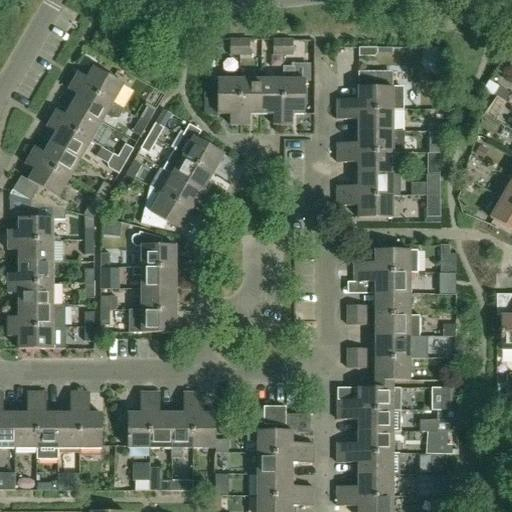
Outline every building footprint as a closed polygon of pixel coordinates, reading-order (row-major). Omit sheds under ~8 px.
[(217,57),(217,41),(207,41),(207,57),(217,57)] [(230,51),(240,52),(240,41),(230,41),(230,51)] [(240,41),(240,52),(249,52),(249,41),(240,41)] [(273,52),(283,52),(283,41),(273,41),(273,52)] [(283,41),(283,52),(292,52),(292,41),(283,41)] [(377,55),(377,49),(359,49),(359,58),(374,58),(377,55)] [(305,115),(305,81),(294,81),(294,69),(282,68),(282,81),(282,126),(293,126),(293,115),(305,115)] [(112,104),(123,86),(93,69),(87,79),(78,74),(73,82),(112,104)] [(392,111),(392,89),(389,89),(389,73),(377,73),(377,89),(358,89),(358,101),(337,101),(337,111),(392,111)] [(240,126),(240,81),(217,81),(217,115),(230,115),(230,126),(240,126)] [(261,115),(261,81),(240,81),(240,126),(249,126),(249,115),(261,115)] [(282,126),(282,81),(261,81),(261,115),(273,115),(273,126),(282,126)] [(122,112),(111,106),(112,104),(73,82),(68,91),(77,96),(71,106),(102,123),(105,116),(112,120),(118,120),(122,112)] [(499,88),(494,96),(496,96),(505,102),(509,94),(499,88)] [(91,142),(102,123),(71,106),(65,117),(56,111),(51,120),(91,142)] [(139,120),(148,125),(155,113),(146,108),(139,120)] [(392,133),(392,111),(337,111),(337,121),(358,121),(358,133),(392,133)] [(80,161),(91,142),(51,120),(46,129),(55,134),(50,144),(80,161)] [(148,125),(139,120),(132,133),(140,138),(148,125)] [(147,137),(156,142),(163,129),(155,125),(147,137)] [(213,175),(224,155),(195,139),(199,132),(189,126),(174,153),(213,175)] [(403,133),(392,133),(358,133),(358,145),(337,145),(337,154),(392,154),(403,154),(403,133)] [(149,154),(156,142),(147,137),(141,150),(149,154)] [(443,153),(444,143),(439,143),(428,143),(428,153),(439,153),(443,153)] [(69,180),(80,161),(50,144),(44,154),(35,149),(30,157),(69,180)] [(113,155),(126,163),(133,150),(125,145),(118,157),(113,155)] [(487,151),(479,146),(474,155),(482,159),(487,151)] [(203,193),(213,175),(174,153),(163,171),(172,176),(203,193)] [(358,176),(392,176),(392,154),(337,154),(337,163),(337,164),(358,164),(358,176)] [(119,176),(126,163),(113,155),(107,165),(108,170),(119,176)] [(439,170),(439,155),(427,155),(427,170),(439,170)] [(69,180),(30,157),(25,166),(34,171),(28,182),(39,188),(31,203),(66,212),(70,205),(59,199),(69,180)] [(126,175),(134,180),(141,167),(133,162),(126,175)] [(127,192),(134,180),(126,175),(119,188),(127,192)] [(192,212),(203,193),(172,176),(162,195),(161,195),(192,212)] [(392,198),(392,176),(358,176),(358,188),(337,188),(337,197),(392,198)] [(511,206),(511,181),(501,200),(511,206)] [(96,196),(105,200),(112,188),(103,183),(96,196)] [(439,193),(439,184),(427,184),(427,194),(439,193)] [(181,232),(192,212),(161,195),(162,195),(150,188),(141,225),(163,230),(166,223),(181,232)] [(439,203),(439,193),(427,194),(427,203),(439,203)] [(105,200),(96,196),(89,208),(88,208),(83,216),(94,220),(105,200)] [(392,220),(392,198),(337,197),(337,207),(359,207),(359,220),(392,220)] [(511,232),(511,206),(501,200),(490,220),(511,232)] [(53,242),(53,220),(66,220),(66,212),(31,203),(31,220),(19,220),(19,232),(8,232),(8,242),(53,242)] [(84,228),(84,242),(94,242),(94,228),(84,228)] [(176,269),(176,247),(162,247),(162,239),(140,233),(139,236),(135,236),(132,239),(131,241),(132,245),(134,247),(137,248),(141,248),(141,269),(176,269)] [(53,264),(53,242),(8,242),(8,252),(19,252),(19,264),(53,264)] [(94,242),(84,242),(84,257),(94,257),(94,242)] [(418,252),(410,252),(376,252),(376,264),(355,264),(355,274),(410,274),(418,274),(418,252)] [(101,269),(110,269),(110,255),(100,255),(101,269)] [(53,285),(53,264),(19,264),(19,276),(8,276),(8,285),(53,285)] [(110,284),(110,269),(101,269),(101,284),(110,284)] [(176,291),(176,269),(141,269),(133,269),(133,277),(142,277),(142,291),(176,291)] [(84,285),(94,285),(94,271),(84,271),(84,285)] [(410,296),(410,274),(355,274),(355,284),(369,284),(369,289),(375,289),(375,296),(410,296)] [(53,307),(53,285),(8,285),(8,295),(19,295),(19,307),(53,307)] [(94,285),(84,285),(84,300),(94,300),(94,285)] [(176,313),(176,291),(142,291),(142,305),(132,305),(132,313),(176,313)] [(410,317),(410,296),(375,296),(375,317),(410,317)] [(101,298),(101,312),(110,312),(116,312),(116,298),(101,298)] [(65,307),(53,307),(19,307),(19,319),(8,319),(8,329),(53,329),(65,329),(65,307)] [(348,317),(367,317),(367,307),(348,307),(348,317)] [(66,328),(78,327),(77,309),(65,309),(66,328)] [(110,327),(110,312),(101,312),(101,327),(110,327)] [(176,313),(132,313),(129,313),(129,335),(176,334),(176,313)] [(84,329),(94,329),(94,314),(84,314),(84,329)] [(366,327),(367,317),(348,317),(347,327),(366,327)] [(419,317),(410,317),(375,317),(375,339),(410,339),(410,338),(419,338),(419,317)] [(511,352),(511,317),(501,317),(501,352),(511,352)] [(53,351),(53,329),(8,329),(8,338),(19,338),(19,351),(53,351)] [(94,343),(94,329),(84,329),(84,343),(94,343)] [(410,361),(410,339),(375,339),(375,360),(410,361)] [(347,350),(347,360),(366,360),(366,350),(347,350)] [(366,370),(366,360),(347,360),(347,370),(366,370)] [(410,383),(410,361),(375,360),(375,383),(410,383)] [(401,412),(401,390),(337,389),(337,412),(393,412),(401,412)] [(458,390),(440,390),(440,412),(458,412),(458,390)] [(0,449),(15,450),(15,415),(4,415),(4,394),(0,393),(0,449)] [(15,450),(37,450),(37,394),(27,394),(27,415),(15,415),(15,450)] [(47,394),(37,394),(37,450),(37,461),(58,461),(58,450),(58,415),(47,415),(47,394)] [(80,450),(80,394),(71,394),(70,415),(58,415),(58,450),(80,450)] [(102,450),(102,416),(90,416),(90,394),(80,394),(80,450),(102,450)] [(150,450),(149,394),(140,394),(140,415),(128,415),(128,450),(150,450)] [(171,450),(171,415),(160,415),(160,394),(149,394),(150,450),(170,450),(171,450)] [(193,450),(193,394),(184,394),(184,415),(171,415),(171,450),(170,450),(171,459),(181,459),(181,450),(193,450)] [(216,450),(215,415),(203,415),(203,394),(193,394),(193,450),(216,450)] [(264,416),(264,417),(264,426),(286,426),(286,416),(286,409),(264,408),(264,416)] [(401,434),(401,412),(393,412),(337,412),(337,421),(358,421),(358,433),(393,434),(401,434)] [(313,455),(313,445),(292,445),(292,432),(286,432),(286,426),(264,426),(264,417),(250,417),(250,418),(250,441),(257,441),(257,455),(313,455)] [(437,421),(422,421),(422,433),(437,433),(437,421)] [(393,455),(393,434),(358,433),(358,445),(337,445),(337,455),(393,455)] [(452,445),(446,445),(427,445),(427,456),(430,456),(442,456),(446,456),(452,456),(452,445)] [(292,476),(292,464),(313,464),(313,455),(257,455),(258,476),(292,476)] [(400,455),(393,455),(337,455),(337,465),(358,465),(358,477),(393,477),(399,477),(400,455)] [(442,468),(442,456),(430,456),(430,468),(442,468)] [(292,488),(292,476),(258,476),(258,498),(313,498),(313,488),(292,488)] [(0,491),(15,492),(15,478),(0,477),(0,491)] [(393,498),(393,477),(358,477),(358,488),(337,488),(337,498),(393,498)] [(446,487),(446,477),(433,477),(433,487),(446,487)] [(172,492),(172,479),(161,479),(161,492),(171,492),(172,492)] [(182,492),(182,479),(172,479),(172,492),(180,492),(182,492)] [(146,491),(146,481),(136,481),(136,491),(146,491)] [(47,492),(47,483),(36,483),(36,492),(40,492),(43,492),(47,492)] [(229,498),(229,487),(215,487),(215,492),(215,498),(229,498)] [(291,511),(292,508),(313,508),(313,498),(258,498),(257,511),(291,511)] [(392,511),(393,498),(337,498),(337,508),(358,508),(358,511),(392,511)]
